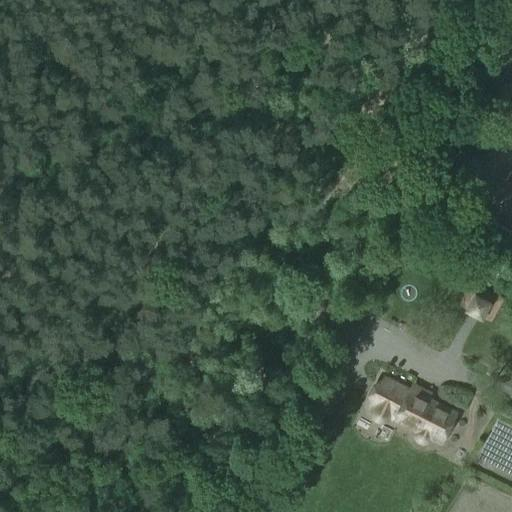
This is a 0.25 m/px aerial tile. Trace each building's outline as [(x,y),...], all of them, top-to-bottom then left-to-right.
[(511,78),(477,63),(469,80),(488,89),(486,92),(511,104),(511,78)] [(502,105),(484,96),(468,131),(485,140),(502,105)] [(505,298),(472,280),(459,304),(492,322),(505,298)] [(355,334),(369,311),(346,296),(331,320),(355,334)] [(458,414),(383,378),(370,406),(415,428),(415,430),(414,431),(414,433),(414,434),(414,435),(414,436),(414,437),(415,440),(417,442),(418,444),(419,444),(421,446),(423,446),(425,447),(428,447),(430,446),(432,445),(434,444),(436,442),(437,440),(444,444),(458,414)]
